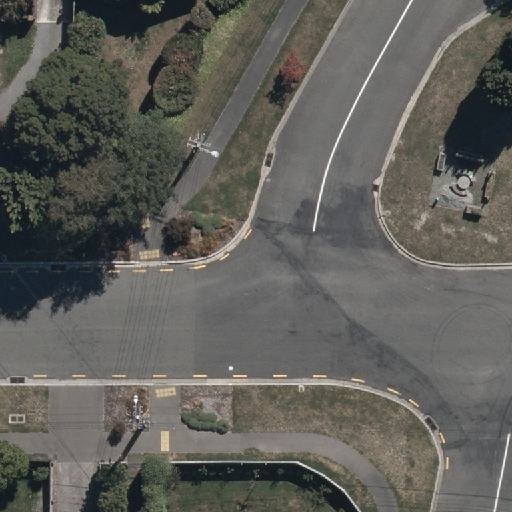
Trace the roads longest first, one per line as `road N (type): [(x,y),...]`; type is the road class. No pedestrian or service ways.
road 1 (residential): [(298,321),(331,149),(416,0)]
road 2 (residential): [(0,322),(298,321)]
road 3 (residential): [(298,321),(511,320)]
